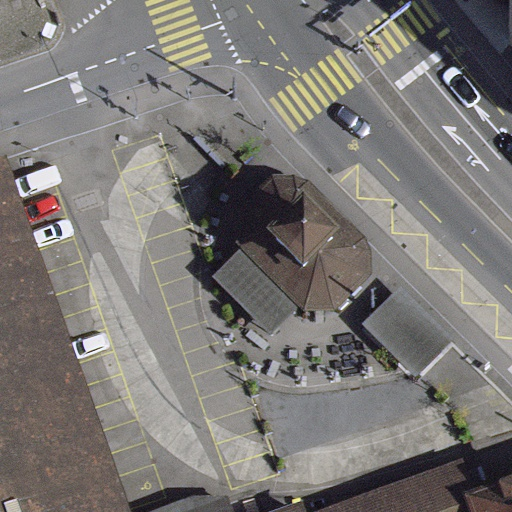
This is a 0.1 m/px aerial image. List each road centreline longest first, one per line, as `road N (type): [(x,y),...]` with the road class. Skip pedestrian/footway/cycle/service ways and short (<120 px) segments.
road 1 (primary): [(328,0),(380,82),(511,222)]
road 2 (residential): [(124,53),(280,0)]
road 3 (residential): [(0,98),(124,53)]
